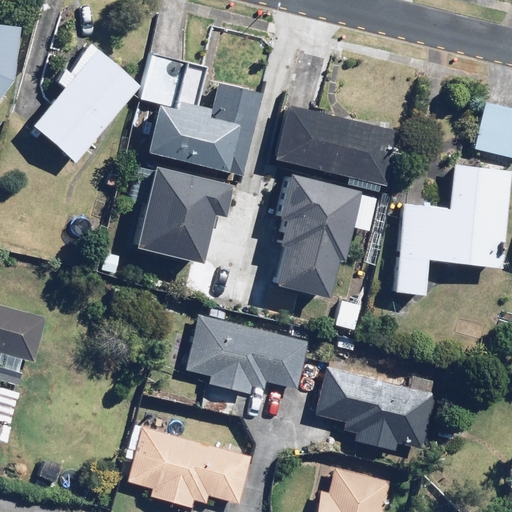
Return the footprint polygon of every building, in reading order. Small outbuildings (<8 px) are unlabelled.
[(0,95),(13,79),(19,23),(0,20),(0,121),(2,119),(0,117),(0,95)] [(140,82),(96,44),(31,120),(75,158),(140,82)] [(242,174),(261,89),(218,80),(213,105),(197,101),(205,66),(149,53),(139,98),(159,102),(148,153),(242,174)] [(511,107),(483,99),(470,146),(511,156),(511,107)] [(402,129),(285,100),(272,155),(389,183),(402,129)] [(234,179),(156,160),(136,242),(201,258),(212,211),(226,214),(234,179)] [(450,204),(399,201),(394,290),(424,292),(426,258),(502,262),(507,167),(452,164),(450,204)] [(359,186),(288,168),(277,215),(283,216),(277,242),(285,244),(275,284),(325,297),(336,255),(342,256),(359,186)] [(144,290),(114,286),(111,306),(142,309),(144,290)] [(358,298),(337,297),(336,323),(357,324),(358,298)] [(44,314),(0,301),(0,352),(31,361),(44,314)] [(199,311),(184,366),(210,374),(208,383),(247,394),(250,384),(264,388),(267,378),(297,386),(309,341),(199,311)] [(424,441),(439,380),(409,373),(406,386),(326,367),(314,414),(344,421),(342,427),(355,431),(353,438),(401,450),(404,436),(424,441)] [(248,453),(140,424),(127,479),(155,486),(152,495),(190,505),(192,496),(208,501),(210,494),(236,501),(248,453)] [(379,511),(387,479),(323,465),(312,511),(379,511)]
